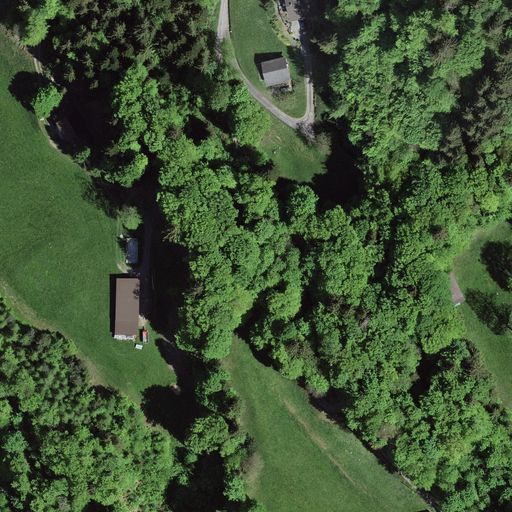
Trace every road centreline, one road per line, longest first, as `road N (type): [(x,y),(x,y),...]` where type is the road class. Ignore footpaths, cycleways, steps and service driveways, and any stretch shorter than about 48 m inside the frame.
road 1 (track): [(221,0),(217,30),(231,125),(297,267),(314,352),(349,413),(442,511)]
road 2 (track): [(123,266),(146,267),(148,215),(167,211),(324,405),(345,405)]
road 3 (unclassified): [(395,0),(426,84),(461,110),(511,33)]
road 4 (track): [(52,141),(36,43),(53,0)]
